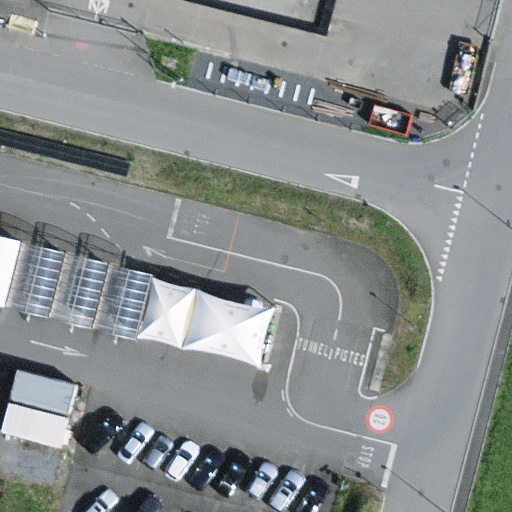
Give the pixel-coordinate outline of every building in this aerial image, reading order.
[(198,0),(320,31),(328,0),(198,0)] [(0,310),(5,312),(24,243),(0,236),(0,310)] [(48,323),(64,254),(24,243),(5,312),(48,323)] [(100,334),(114,266),(64,254),(48,323),(100,334)] [(138,341),(152,275),(114,266),(100,334),(138,341)] [(261,356),(277,308),(169,274),(154,322),(261,356)] [(21,362),(2,460),(58,471),(76,373),(21,362)]
